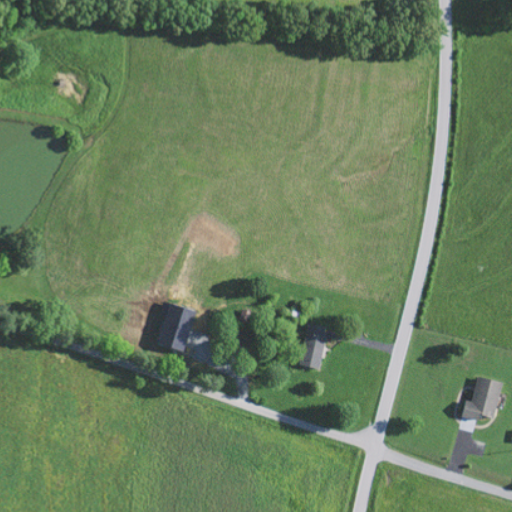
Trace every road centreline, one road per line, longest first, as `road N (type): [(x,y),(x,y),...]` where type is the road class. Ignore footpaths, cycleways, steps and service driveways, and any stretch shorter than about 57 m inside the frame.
road 1 (tertiary): [(360,511),(432,220),(444,127),(445,0)]
road 2 (residential): [(0,326),(375,449)]
road 3 (residential): [(511,495),(375,449)]
